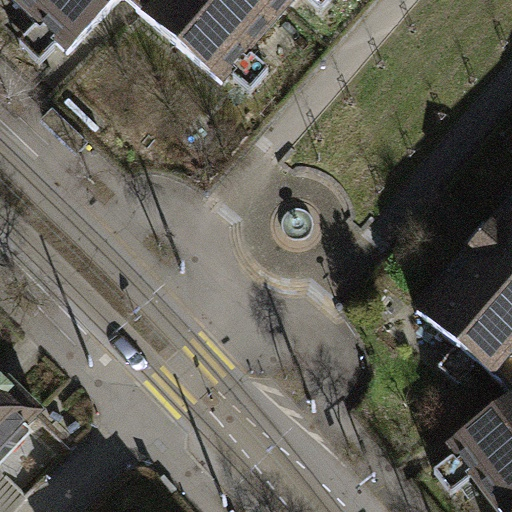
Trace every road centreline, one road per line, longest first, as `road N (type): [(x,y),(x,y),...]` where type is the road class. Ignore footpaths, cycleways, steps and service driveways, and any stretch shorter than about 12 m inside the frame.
road 1 (tertiary): [(236,435),(239,404),(203,361),(0,155)]
road 2 (tertiary): [(0,225),(169,393)]
road 3 (residential): [(46,511),(169,393)]
